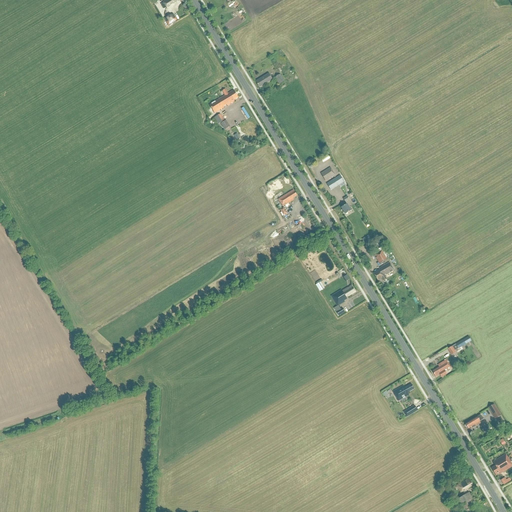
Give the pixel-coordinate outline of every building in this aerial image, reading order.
[(167,0),(163,2),(164,4),(162,6),(164,9),(166,8),(179,1),(178,0),(167,0)] [(237,11),(245,8),(243,1),(234,5),(237,11)] [(169,26),(175,22),(171,16),(165,20),(169,26)] [(256,82),(259,88),(272,80),(269,74),(256,82)] [(280,75),(278,76),(275,78),(279,84),(284,81),(280,75)] [(238,98),(234,91),(228,94),(225,89),(222,91),(225,96),(210,105),(215,113),(224,108),(224,107),(226,105),(227,106),(235,101),(234,100),(238,98)] [(226,121),(221,124),(225,130),(230,127),(226,121)] [(236,132),(240,131),(241,136),(246,135),(244,125),(235,127),(236,132)] [(331,168),(322,174),(323,176),(323,177),(326,181),(335,176),(331,168)] [(340,176),(327,184),(331,191),(344,182),(340,176)] [(278,200),(283,207),(292,201),(291,200),(297,196),(293,190),(278,200)] [(347,204),(341,208),(345,214),(351,211),(347,204)] [(386,258),(382,251),(374,255),(379,264),(387,260),(386,258)] [(389,263),(381,268),(385,275),(386,275),(394,271),(389,263)] [(379,270),(373,274),(378,281),(381,279),(383,281),(386,279),(384,275),(385,275),(381,268),(379,269),(379,270)] [(341,290),(331,297),(337,307),(345,302),(344,301),(347,299),(346,298),(355,292),(351,286),(342,292),(341,290)] [(456,344),(458,349),(472,341),(469,336),(456,344)] [(455,351),(458,349),(456,344),(447,349),(451,356),(456,353),(455,351)] [(439,367),(432,371),(436,378),(440,375),(441,378),(447,374),(445,372),(451,368),(448,363),(446,360),(438,365),(439,367)] [(403,386),(393,392),(398,401),(406,397),(406,396),(408,394),(407,392),(413,388),(411,384),(404,388),(403,386)] [(495,419),(500,416),(501,416),(494,404),(488,408),(495,419)] [(414,405),(403,412),(407,417),(418,411),(414,405)] [(480,415),(465,424),(466,424),(465,426),(466,427),(467,427),(468,429),(471,427),(472,428),(476,426),(478,425),(477,424),(483,420),(480,415)] [(500,474),(511,466),(511,464),(506,454),(493,462),(495,466),(491,468),(496,475),(500,473),(500,474)] [(468,479),(457,486),(456,486),(454,487),(456,491),(459,489),(461,493),(473,486),(468,479)] [(469,493),(465,495),(456,500),(459,505),(461,504),(464,508),(465,510),(472,506),(476,504),(475,502),(473,498),(472,498),(469,493)]
